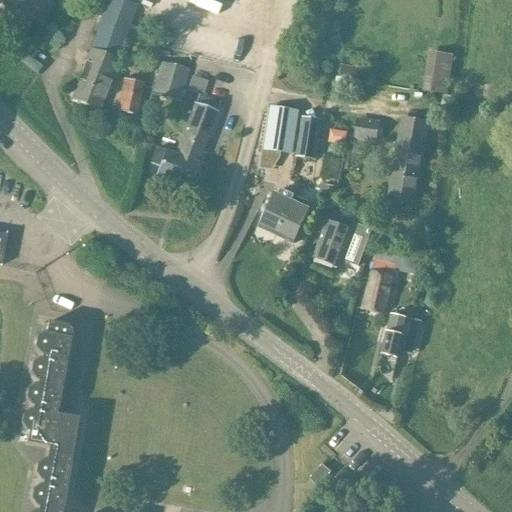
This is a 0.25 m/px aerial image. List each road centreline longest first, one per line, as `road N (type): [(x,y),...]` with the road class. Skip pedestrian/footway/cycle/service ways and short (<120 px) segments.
road 1 (tertiary): [(465,511),(185,285)]
road 2 (residential): [(277,0),(235,178),(185,285)]
road 3 (tertiary): [(185,285),(73,193),(0,119)]
